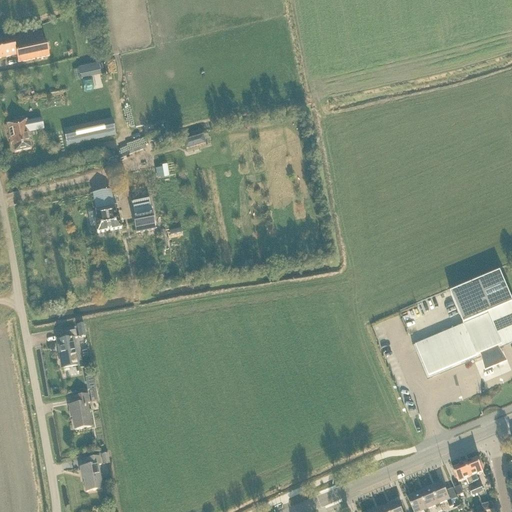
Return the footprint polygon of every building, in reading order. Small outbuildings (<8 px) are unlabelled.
[(13,42),(7,43),(0,44),(0,59),(10,57),(9,54),(15,53),(18,64),(49,57),(45,41),(43,42),(41,33),(12,39),(13,42)] [(100,63),(80,67),(82,79),(103,76),(100,63)] [(12,145),(14,154),(31,150),(28,138),(30,138),(29,134),(39,132),(37,121),(27,123),(27,121),(6,126),(11,145),(12,145)] [(112,124),(64,135),(66,147),(115,137),(112,124)] [(185,151),(205,145),(203,136),(182,142),(185,151)] [(111,192),(92,195),(96,212),(95,213),(97,221),(95,221),(96,228),(97,234),(121,229),(117,211),(115,211),(114,209),(111,192)] [(134,219),(152,216),(149,200),(131,204),(134,219)] [(134,219),(132,220),(135,234),(155,230),(152,216),(134,219)] [(463,326),(413,347),(413,348),(416,347),(423,363),(429,378),(478,357),(478,358),(480,357),(481,356),(482,358),(484,358),(486,357),(488,357),(490,356),(492,355),(494,354),(496,353),(498,352),(499,351),(498,349),(502,347),(511,342),(511,300),(501,273),(450,295),(463,326)] [(85,338),(83,325),(76,327),(78,339),(85,338)] [(63,341),(57,342),(61,368),(78,365),(73,340),(76,339),(75,332),(62,334),(63,341)] [(507,363),(499,351),(498,352),(496,353),(494,354),(492,355),(490,356),(488,357),(486,357),(484,358),(482,358),(486,373),(507,363)] [(97,402),(95,391),(89,392),(91,403),(97,402)] [(75,406),(68,407),(70,414),(72,414),(75,431),(91,428),(86,404),(89,404),(88,396),(74,398),(75,406)] [(109,465),(108,455),(101,456),(102,466),(109,465)] [(86,493),(102,490),(97,466),(100,466),(99,458),(87,460),(88,467),(80,469),(81,475),(83,475),(86,493)] [(478,482),(477,480),(475,476),(483,473),(477,459),(464,464),(470,478),(473,484),(478,482)] [(453,469),(458,483),(466,480),(468,486),(473,484),(470,478),(464,464),(453,469)] [(431,488),(438,506),(439,505),(447,502),(450,509),(454,507),(451,500),(450,500),(442,483),(431,488)] [(484,492),(481,486),(475,489),(477,495),(484,492)] [(460,487),(454,490),(458,497),(463,495),(460,487)] [(427,510),(428,510),(436,507),(437,511),(442,511),(439,505),(438,506),(431,488),(419,493),(427,510)] [(419,493),(408,498),(413,511),(423,511),(424,511),(428,511),(428,510),(427,510),(419,493)] [(402,511),(398,502),(386,507),(388,511),(402,511)]
